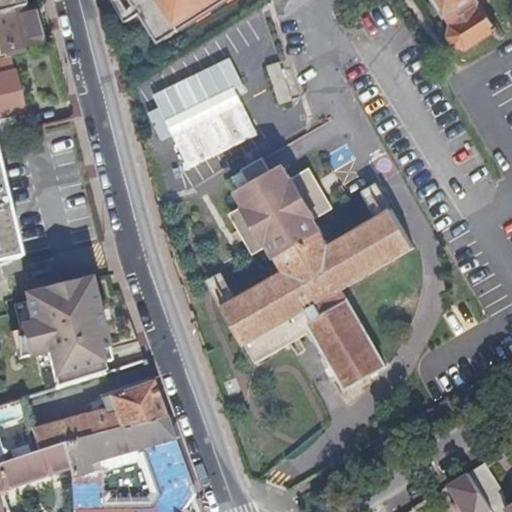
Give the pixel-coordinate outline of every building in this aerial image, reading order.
[(20,0),(0,0),(0,14),(23,8),(20,0)] [(130,0),(159,45),(230,0),(130,0)] [(432,0),(451,28),(482,8),(476,0),(432,0)] [(30,6),(23,8),(0,14),(0,39),(4,54),(41,45),(30,6)] [(482,8),(451,28),(447,40),(452,49),(465,52),(493,34),(498,40),(501,38),(482,8)] [(0,119),(24,114),(14,73),(10,74),(6,59),(0,60),(0,119)] [(293,103),(279,66),(267,70),(281,108),(293,103)] [(255,181),(272,171),(266,161),(249,171),(255,181)] [(286,168),(275,174),(257,185),(240,195),(248,209),(234,216),(256,253),(270,245),(285,272),(223,308),(245,348),(309,313),(315,323),(309,326),(346,391),(385,369),(342,292),(416,249),(393,210),(331,246),(315,219),(332,209),(310,173),(295,182),(286,168)] [(275,174),(272,171),(255,181),(257,185),(275,174)] [(0,262),(18,259),(0,181),(0,262)] [(211,283),(217,299),(231,293),(225,277),(211,283)] [(41,293),(38,294),(40,299),(25,303),(31,327),(20,329),(23,340),(17,341),(19,361),(36,357),(47,354),(53,375),(57,390),(104,375),(101,364),(98,353),(106,350),(101,330),(89,333),(84,314),(97,311),(93,298),(85,300),(82,288),(81,284),(53,290),(52,288),(40,290),(41,293)] [(90,286),(82,288),(85,300),(93,298),(90,286)] [(31,327),(25,303),(14,306),(20,329),(31,327)] [(101,330),(97,311),(84,314),(89,333),(101,330)] [(98,353),(101,364),(109,362),(106,350),(98,353)] [(43,378),(53,375),(47,354),(36,357),(43,378)] [(33,459),(63,450),(130,430),(165,420),(155,393),(152,384),(100,405),(102,408),(96,410),(97,414),(32,432),(36,451),(33,453),(33,459)] [(0,459),(0,420),(22,412),(18,401),(0,406),(0,459)] [(73,511),(183,511),(194,497),(181,462),(157,469),(154,471),(169,511),(101,511),(96,475),(93,476),(89,466),(173,442),(165,420),(130,430),(63,450),(69,468),(71,475),(73,511)] [(0,511),(7,511),(1,491),(69,468),(63,450),(33,459),(0,468),(0,511)] [(502,496),(484,467),(467,478),(485,506),(502,496)] [(467,478),(448,490),(458,506),(461,511),(489,511),(485,506),(467,478)]
